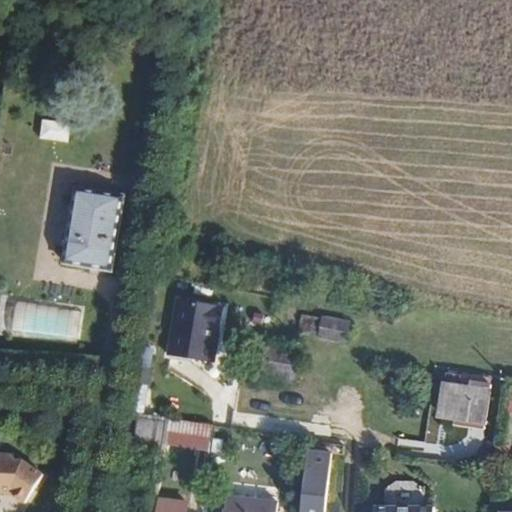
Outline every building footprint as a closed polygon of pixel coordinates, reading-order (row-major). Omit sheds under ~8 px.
[(42,140),(71,142),(72,124),(44,122),(42,140)] [(78,188),(66,264),(115,271),(126,196),(78,188)] [(178,302),(175,322),(221,330),(224,309),(178,302)] [(175,322),(169,359),(210,365),(215,333),(220,334),(221,330),(175,322)] [(324,322),(322,338),(347,342),(350,326),(324,322)] [(215,333),(210,365),(216,365),(220,334),(215,333)] [(152,384),(154,348),(138,347),(135,383),(152,384)] [(294,378),(298,355),(265,351),(260,373),(294,378)] [(133,384),(131,413),(147,414),(149,385),(133,384)] [(444,386),(439,416),(486,423),(491,393),(444,386)] [(165,459),(170,420),(141,416),(136,455),(165,459)] [(309,455),(301,511),(325,511),(331,457),(309,455)] [(13,459),(0,458),(0,495),(12,496),(26,505),(42,477),(23,467),(13,467),(13,459)] [(159,502),(157,511),(187,511),(189,506),(159,502)]
